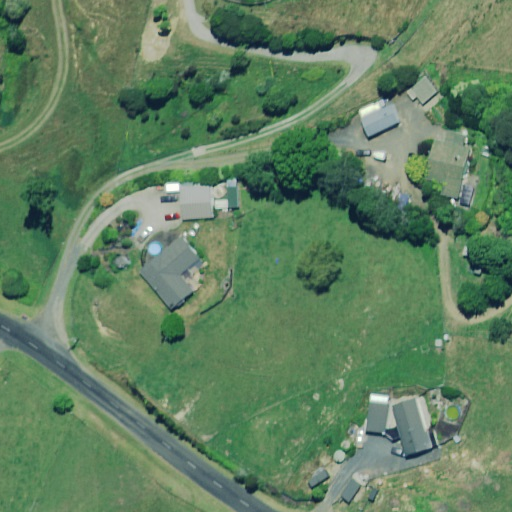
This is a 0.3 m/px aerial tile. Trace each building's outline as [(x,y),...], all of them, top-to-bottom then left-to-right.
[(439,93),(425,77),(406,93),(413,101),(417,97),(425,105),(434,97),(439,93)] [(381,110),(377,103),(358,111),(371,139),(401,126),(392,106),(381,110)] [(469,137),(451,133),(449,144),(440,142),(431,181),(448,184),(446,194),(464,198),(474,148),(467,147),(469,137)] [(238,181),(228,182),(230,201),(217,202),(217,209),(240,207),(238,181)] [(213,186),(183,188),(185,220),(215,218),(213,186)] [(201,259),(184,238),(143,273),(175,310),(196,292),(182,275),(201,259)] [(482,250),(467,248),(466,257),(480,260),(482,250)] [(128,260),(118,256),(114,267),(124,270),(128,260)] [(432,445),(417,399),(392,407),(408,453),(432,445)] [(390,404),(368,402),(366,432),(388,434),(390,404)]
